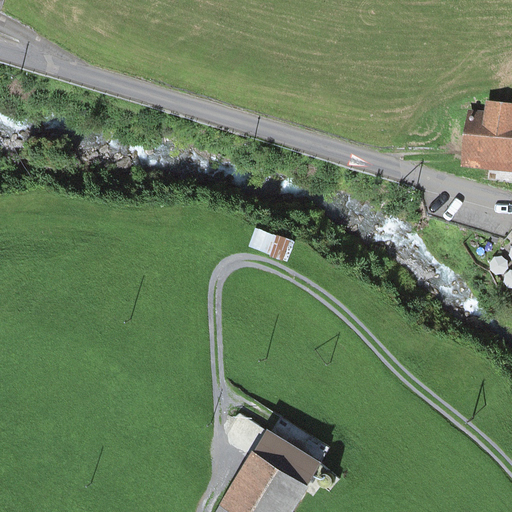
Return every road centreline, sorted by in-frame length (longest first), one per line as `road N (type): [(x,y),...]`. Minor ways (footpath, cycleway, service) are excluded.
road 1 (track): [(511,472),(326,297),(251,259),(227,263),(215,280),(220,440)]
road 2 (unclassified): [(259,128),(0,50)]
road 3 (residential): [(511,201),(259,128)]
